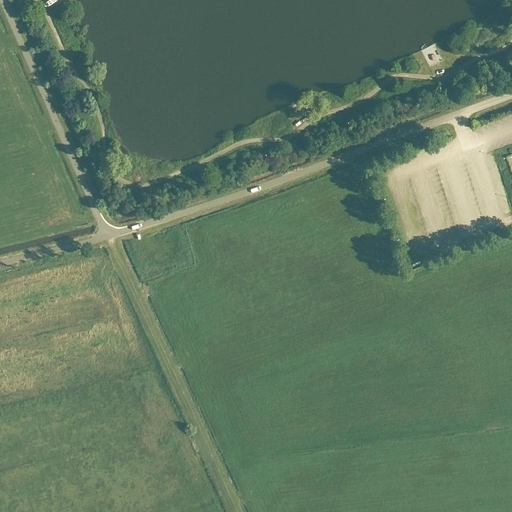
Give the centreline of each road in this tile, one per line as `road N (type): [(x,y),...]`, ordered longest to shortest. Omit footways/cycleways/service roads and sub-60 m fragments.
road 1 (unclassified): [(105,237),(511,95)]
road 2 (track): [(233,511),(105,237)]
road 3 (unclassified): [(0,0),(105,237)]
